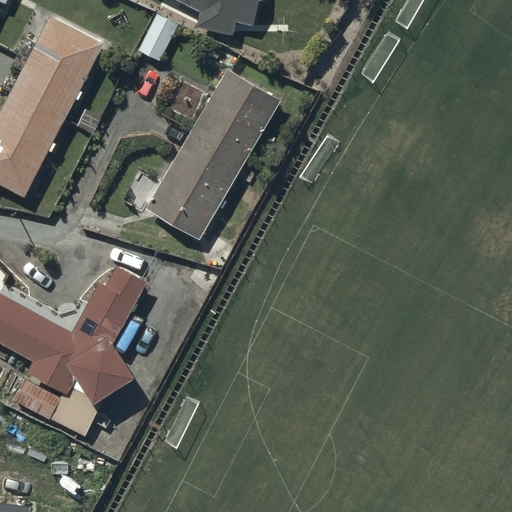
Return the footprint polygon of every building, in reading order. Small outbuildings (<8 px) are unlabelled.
[(177,0),(202,13),(198,31),(237,39),(239,25),(255,29),(260,0),(177,0)] [(180,26),(159,16),(141,52),(161,62),(180,26)] [(105,46),(51,19),(0,118),(0,185),(27,199),(105,46)] [(309,65),(286,53),(279,67),(301,79),(309,65)] [(283,102),(229,71),(149,211),(203,241),(283,102)] [(102,119),(87,111),(79,126),(94,134),(102,119)] [(148,285),(119,269),(109,288),(104,286),(76,338),(0,297),(0,341),(39,362),(32,376),(69,395),(77,379),(96,410),(140,384),(116,345),(148,285)] [(100,414),(29,378),(17,402),(88,437),(100,414)]
